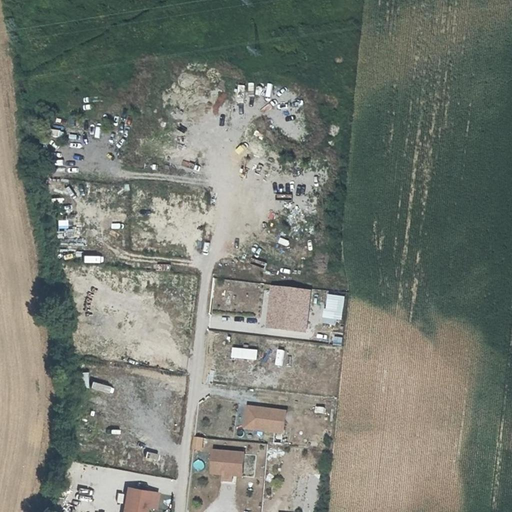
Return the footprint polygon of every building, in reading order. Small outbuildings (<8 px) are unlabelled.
[(156,202),(156,213),(167,213),(167,202),(156,202)] [(221,265),(231,268),(233,263),(223,259),(221,265)] [(309,335),(314,291),(272,287),(267,331),(309,335)] [(343,329),(346,297),(328,295),(324,334),(331,335),(332,327),(343,329)] [(316,296),(315,303),(327,304),(328,298),(316,296)] [(234,349),(234,360),(259,361),(259,350),(234,349)] [(236,365),(235,371),(250,376),(252,369),(236,365)] [(296,389),(297,383),(281,379),(280,386),(296,389)] [(287,436),(290,410),(247,407),(245,432),(287,436)] [(195,438),(194,451),(205,452),(205,438),(195,438)] [(212,476),(222,477),(221,483),(236,484),(236,478),(245,479),(247,453),(214,450),(212,476)] [(121,511),(147,511),(148,508),(157,509),(160,492),(127,486),(121,511)] [(57,497),(55,511),(56,511),(61,511),(64,498),(57,497)]
